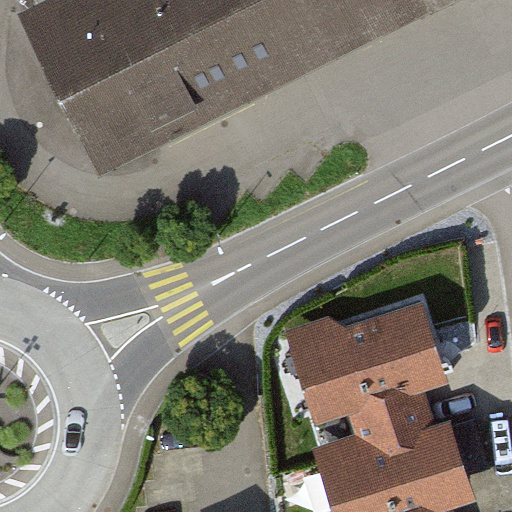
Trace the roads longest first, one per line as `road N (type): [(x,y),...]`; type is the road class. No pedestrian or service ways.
road 1 (tertiary): [(498,144),(183,300)]
road 2 (tertiary): [(183,300),(134,296),(42,322)]
road 3 (tertiary): [(98,408),(159,344),(183,300)]
